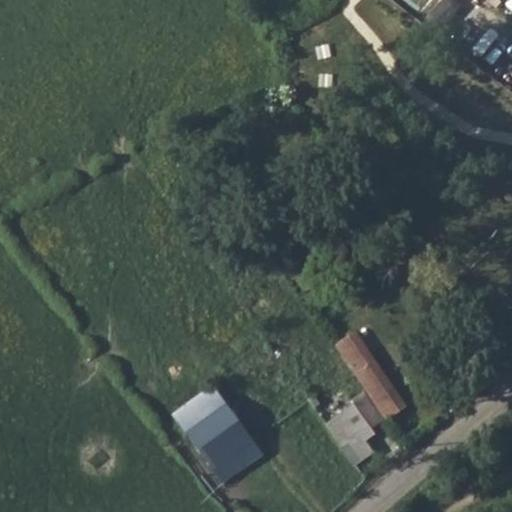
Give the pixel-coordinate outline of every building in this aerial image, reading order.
[(508,43),(478,14),(460,33),(491,61),(508,43)] [(346,361),(341,364),(363,395),(381,421),(397,410),(367,368),(373,364),(363,351),(358,354),(349,341),(337,349),(346,361)] [(373,364),(367,368),(397,410),(402,407),(373,364)] [(209,390),(174,416),(227,486),(263,458),(209,390)] [(381,421),(363,395),(352,403),(370,429),(381,421)] [(352,403),(325,423),(341,445),(355,435),(361,443),(374,434),(370,429),(352,403)] [(355,435),(341,445),(355,465),(370,454),(361,443),(355,435)]
